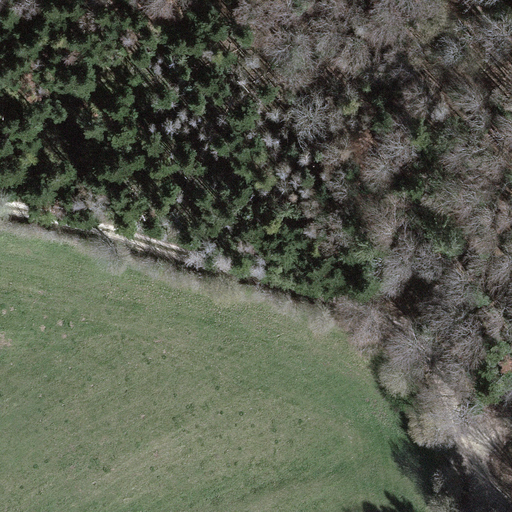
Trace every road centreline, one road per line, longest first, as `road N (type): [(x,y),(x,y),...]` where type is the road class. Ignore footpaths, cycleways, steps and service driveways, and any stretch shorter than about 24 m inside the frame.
road 1 (track): [(335,294),(0,205)]
road 2 (track): [(335,294),(401,327),(435,364),(474,469)]
